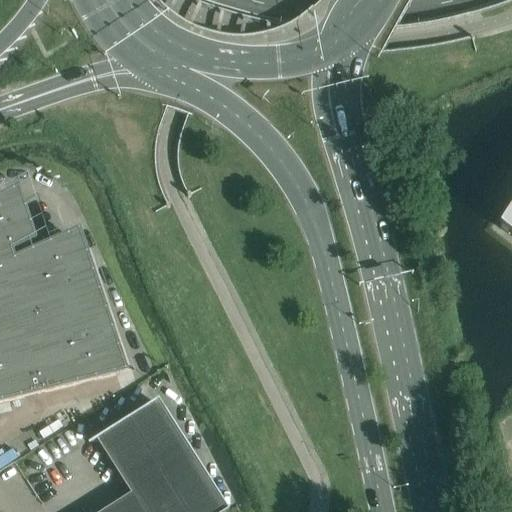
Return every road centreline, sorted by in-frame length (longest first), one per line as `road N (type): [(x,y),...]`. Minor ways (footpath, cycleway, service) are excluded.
road 1 (secondary): [(169,61),(261,140),(297,185),(320,240),(383,511)]
road 2 (secondary): [(436,511),(350,135),(345,39)]
road 3 (primary): [(169,61),(269,65),(345,39)]
road 4 (unclassified): [(0,107),(154,54)]
